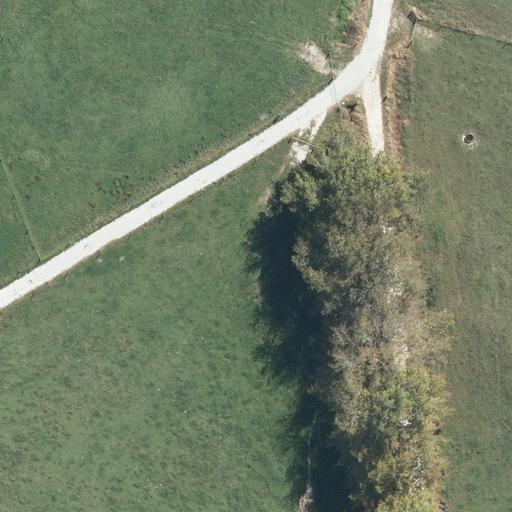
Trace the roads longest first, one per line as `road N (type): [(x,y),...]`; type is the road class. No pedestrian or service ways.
road 1 (track): [(373,0),(360,95),(408,511)]
road 2 (track): [(0,307),(360,95)]
